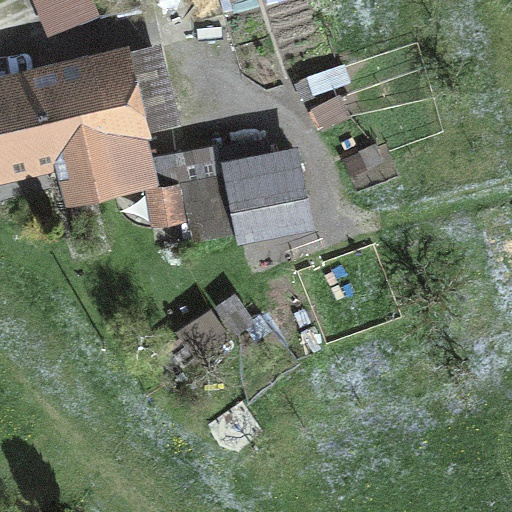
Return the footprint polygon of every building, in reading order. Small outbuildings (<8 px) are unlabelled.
[(36,0),(47,25),(100,4),(98,0),(36,0)] [(167,112),(154,58),(58,81),(55,68),(0,80),(0,152),(2,162),(71,144),(84,194),(150,179),(136,119),(167,112)] [(240,229),(299,218),(288,158),(228,169),(240,229)] [(153,214),(183,215),(183,178),(153,178),(153,214)] [(192,230),(228,223),(220,183),(184,190),(192,230)]
